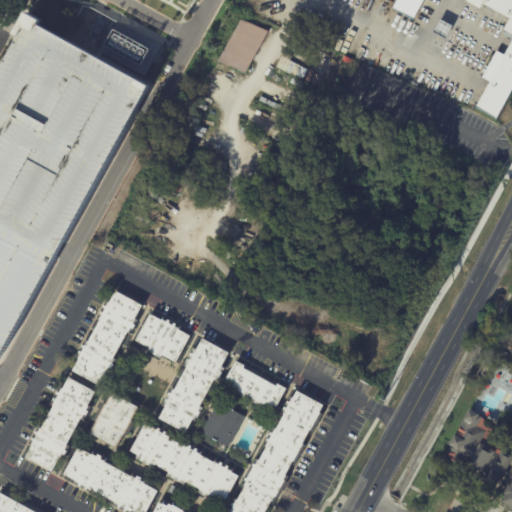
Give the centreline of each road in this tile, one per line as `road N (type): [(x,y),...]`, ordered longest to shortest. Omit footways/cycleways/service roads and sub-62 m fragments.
road 1 (residential): [(0,381),(210,0)]
road 2 (primary): [(511,229),(357,511)]
